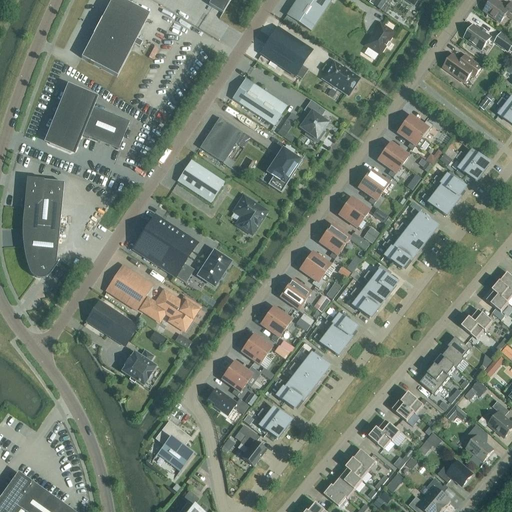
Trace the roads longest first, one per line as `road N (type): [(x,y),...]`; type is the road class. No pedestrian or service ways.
road 1 (residential): [(225,511),(208,431),(189,398),(471,0)]
road 2 (residential): [(511,165),(242,511)]
road 3 (unclassified): [(39,355),(272,0)]
road 4 (residential): [(511,242),(284,511)]
road 5 (unclassified): [(106,511),(83,426),(39,355)]
road 6 (unclassified): [(0,156),(56,0)]
